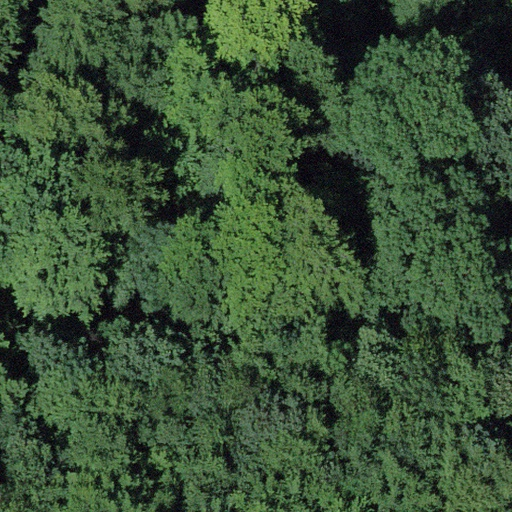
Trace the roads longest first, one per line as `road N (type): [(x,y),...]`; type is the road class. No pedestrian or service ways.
road 1 (track): [(511,378),(0,336)]
road 2 (track): [(299,0),(511,109)]
